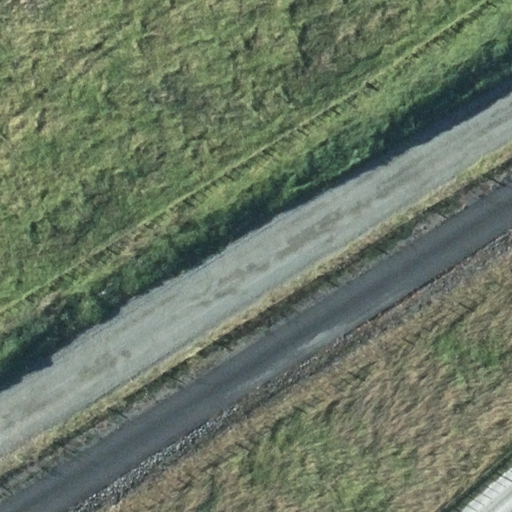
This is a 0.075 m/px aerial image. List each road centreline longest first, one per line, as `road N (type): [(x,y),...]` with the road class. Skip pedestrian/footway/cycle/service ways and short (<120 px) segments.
road 1 (unknown): [(511,66),(0,387)]
road 2 (unknown): [(511,344),(317,511)]
